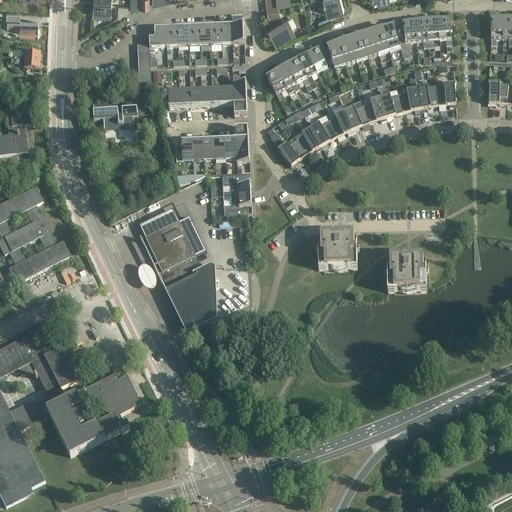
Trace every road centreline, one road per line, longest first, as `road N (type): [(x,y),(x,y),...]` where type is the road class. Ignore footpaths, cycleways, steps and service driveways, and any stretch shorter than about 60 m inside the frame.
road 1 (tertiary): [(222,483),(77,196),(62,61)]
road 2 (secondary): [(222,483),(342,448),(456,397)]
road 3 (residential): [(293,192),(377,143),(472,126)]
road 4 (residential): [(73,62),(106,59),(158,17),(248,8)]
road 5 (secondary): [(342,511),(379,457),(456,397)]
road 6 (residential): [(472,126),(471,4)]
